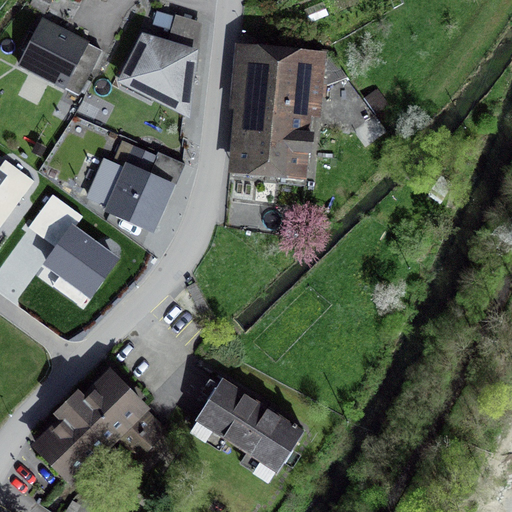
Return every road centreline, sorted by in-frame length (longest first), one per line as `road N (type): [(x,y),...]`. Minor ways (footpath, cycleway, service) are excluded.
road 1 (residential): [(229,0),(224,72),(182,256),(0,454)]
road 2 (track): [(511,259),(424,449),(383,511)]
